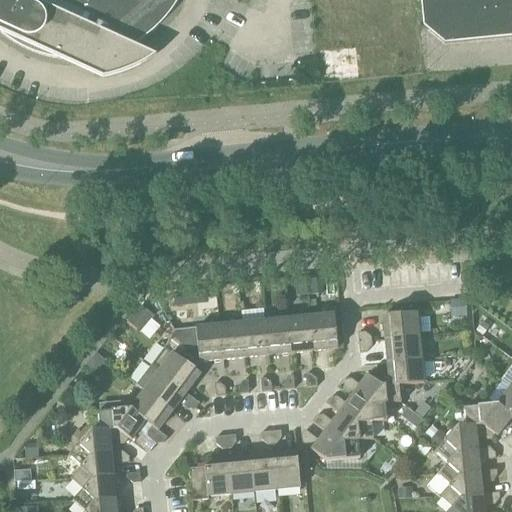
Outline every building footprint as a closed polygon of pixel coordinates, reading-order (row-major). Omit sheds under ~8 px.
[(0,0),(0,34),(3,37),(8,41),(13,44),(18,47),(23,50),(29,52),(34,55),(40,56),(46,58),(52,60),(58,61),(102,81),(109,79),(115,78),(121,76),(127,73),(133,71),(139,68),(144,65),(150,62),(155,58),(132,47),(137,44),(142,41),(147,38),(151,34),(156,30),(160,26),(164,21),(168,17),(171,12),(175,7),(178,1),(178,0),(0,0)] [(511,0),(419,0),(424,46),(511,38),(511,0)] [(182,307),(188,299),(187,293),(172,294),(173,308),(182,307)] [(464,318),(463,303),(462,301),(448,302),(450,319),(464,318)] [(137,331),(150,316),(137,306),(125,321),(137,331)] [(241,313),(242,325),(245,360),(268,358),(265,323),(264,311),(241,313)] [(382,319),(384,342),(419,339),(416,315),(382,319)] [(310,318),(314,353),(337,351),(333,316),(310,318)] [(310,318),(287,321),(290,356),(314,353),(310,318)] [(287,321),(265,323),(268,358),(290,356),(287,321)] [(219,327),(223,362),(245,360),(242,325),(219,327)] [(191,364),(196,368),(198,365),(223,362),(219,327),(195,330),(197,350),(190,351),(191,364)] [(162,349),(148,367),(185,396),(200,377),(193,371),(196,368),(191,364),(190,351),(173,331),(162,349)] [(364,334),(357,335),(358,345),(371,344),(370,339),(364,334)] [(421,362),(419,339),(384,342),(386,365),(421,362)] [(371,344),(358,345),(359,355),(366,354),(371,348),(371,344)] [(421,362),(386,365),(388,388),(398,388),(423,386),(421,362)] [(185,396),(148,367),(134,386),(144,393),(172,414),(185,396)] [(380,389),(383,388),(382,377),(377,374),(373,375),(369,380),(380,389)] [(307,389),(316,388),(316,381),(309,376),(305,376),(307,389)] [(294,391),(293,378),(289,378),(283,384),(284,392),(294,391)] [(388,388),(383,388),(380,389),(369,380),(366,378),(352,397),(367,409),(384,407),(400,406),(398,388),(388,388)] [(261,394),(271,393),(270,386),(264,381),(260,381),(261,394)] [(354,384),(351,382),(350,381),(342,382),(338,387),(347,394),(354,384)] [(238,389),(238,396),(248,395),(247,382),(243,382),(238,389)] [(226,397),(225,390),(218,385),(215,385),(215,398),(226,397)] [(511,420),(511,391),(509,389),(496,407),(511,420)] [(172,414),(144,393),(130,411),(145,423),(145,424),(149,427),(158,433),(172,414)] [(386,424),(384,407),(367,409),(352,397),(338,415),(353,427),(371,425),(386,424)] [(199,405),(193,402),(189,399),(183,408),(187,412),(196,410),(199,405)] [(328,401),(325,405),(334,412),(341,402),(336,399),(328,401)] [(118,413),(117,405),(105,406),(106,414),(118,413)] [(475,429),(480,428),(482,428),(494,437),(496,438),(511,420),(496,407),(463,411),(465,428),(475,429)] [(117,432),(128,441),(130,443),(145,424),(145,423),(130,411),(118,413),(106,414),(97,414),(99,432),(99,433),(109,432),(114,432),(117,432)] [(338,415),(324,434),(340,446),(357,444),(373,442),(371,425),(353,427),(338,415)] [(314,419),(311,423),(320,430),(327,421),(322,417),(314,419)] [(158,433),(149,427),(146,431),(147,440),(151,443),(158,433)] [(477,451),(475,429),(465,428),(456,429),(434,454),(446,466),(447,467),(459,453),(477,451)] [(490,442),(494,437),(482,428),(480,428),(481,439),(486,442),(490,442)] [(99,433),(99,432),(90,433),(68,458),(81,469),(82,470),(93,457),(111,455),(109,432),(99,433)] [(117,432),(114,432),(115,443),(120,447),(123,447),(128,441),(117,432)] [(158,433),(151,443),(155,446),(163,444),(166,440),(158,433)] [(281,433),(270,434),(272,447),(276,447),(281,440),(281,433)] [(300,438),(301,445),(306,449),(313,439),(304,433),(300,438)] [(270,434),(260,435),(261,442),(268,447),(272,447),(270,434)] [(340,446),(324,434),(310,452),(325,463),(359,460),(357,444),(340,446)] [(235,437),(225,438),(226,452),(230,451),(236,445),(235,437)] [(225,438),(215,439),(215,446),(222,452),(226,452),(225,438)] [(488,450),(477,451),(459,453),(447,467),(446,466),(436,477),(448,488),(449,489),(461,475),(479,473),(478,463),(495,460),(494,455),(488,450)] [(117,455),(118,466),(129,465),(129,459),(122,454),(117,455)] [(81,469),(71,481),(83,492),(84,493),(95,479),(113,478),(112,467),(111,455),(93,457),(82,470),(81,469)] [(273,458),(276,493),(300,491),(296,455),(273,458)] [(273,458),(250,460),(253,495),(276,493),(273,458)] [(227,462),(231,498),(253,495),(250,460),(227,462)] [(208,500),(231,498),(227,462),(203,465),(204,469),(188,471),(191,503),(208,502),(208,500)] [(485,473),(479,473),(461,475),(449,489),(448,488),(438,500),(450,511),(451,511),(463,498),(481,496),(480,485),(492,484),(496,477),(496,472),(485,473)] [(139,474),(126,476),(126,480),(132,485),(140,484),(139,474)] [(83,492),(73,504),(81,511),(89,511),(97,503),(115,500),(113,478),(95,479),(84,493),(83,492)] [(498,495),(487,496),(488,508),(494,507),(499,500),(498,495)] [(482,511),(482,508),(481,496),(463,498),(451,511),(450,511),(449,511),(482,511)] [(89,511),(116,511),(115,500),(97,503),(89,511)]
